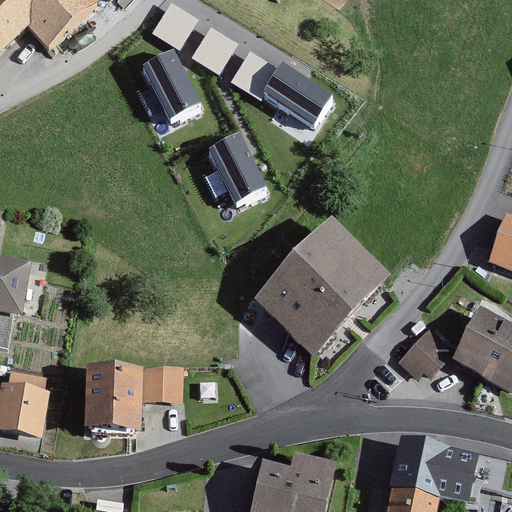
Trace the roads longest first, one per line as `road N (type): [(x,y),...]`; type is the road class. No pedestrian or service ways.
road 1 (unclassified): [(325,418),(340,385),(471,236),(511,131)]
road 2 (residential): [(0,464),(72,472),(112,467),(325,418)]
road 3 (residential): [(325,418),(446,420),(511,435)]
road 4 (unclassified): [(152,0),(100,49),(0,103)]
